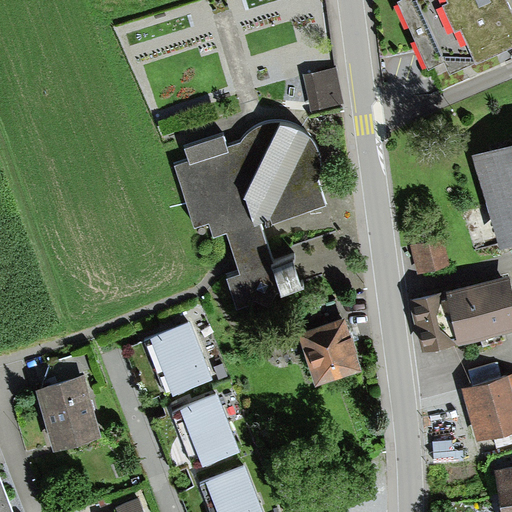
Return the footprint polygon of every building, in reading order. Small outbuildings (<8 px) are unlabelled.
[(511,2),(511,0),(399,0),(435,79),(511,45),(511,2)] [(335,62),(302,69),(310,107),(344,100),(335,62)] [(238,252),(243,267),(226,272),(238,305),(255,300),(256,294),(272,303),(281,286),(285,289),(305,282),(294,251),(275,257),(269,241),(262,222),(327,199),(319,176),(322,169),(323,158),(320,146),(313,134),(302,125),(288,120),(273,118),(259,122),(249,128),(240,137),(228,141),(225,131),(185,145),(188,155),(172,160),(194,222),(210,216),(217,235),(230,230),(238,252)] [(511,242),(511,142),(482,152),(471,156),(479,181),(500,246),(511,242)] [(434,231),(415,235),(421,265),(440,261),(434,231)] [(511,331),(511,287),(509,276),(414,300),(427,353),(459,345),(511,331)] [(343,318),(299,334),(317,385),(361,370),(343,318)] [(188,323),(144,340),(166,397),(210,380),(188,323)] [(83,353),(48,363),(55,385),(41,389),(57,444),(96,432),(82,384),(91,382),(83,353)] [(511,373),(503,376),(498,362),(469,371),(473,386),(463,389),(478,442),(511,432),(511,373)] [(217,394),(173,411),(194,467),(239,450),(217,394)] [(264,511),(245,463),(201,480),(213,511),(264,511)] [(511,511),(511,464),(498,468),(506,511),(511,511)] [(0,511),(15,511),(0,473),(0,511)] [(116,506),(118,511),(142,511),(138,498),(116,506)]
